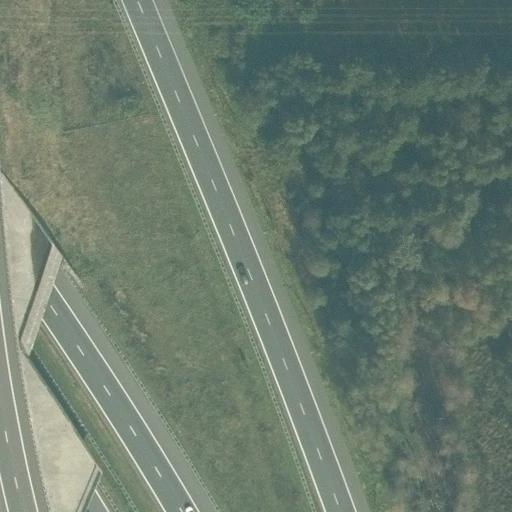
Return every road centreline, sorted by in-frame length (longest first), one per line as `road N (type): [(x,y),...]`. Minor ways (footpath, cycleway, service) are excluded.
road 1 (motorway): [(341,511),(136,0)]
road 2 (motorway): [(179,511),(0,237)]
road 3 (motorway): [(0,377),(88,511)]
